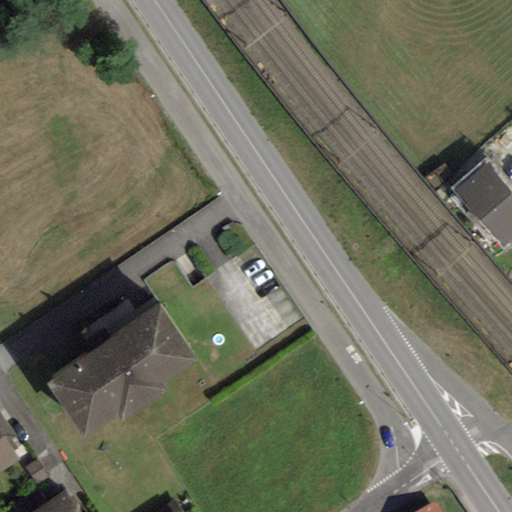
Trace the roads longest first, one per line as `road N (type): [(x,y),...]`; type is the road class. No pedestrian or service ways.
road 1 (unclassified): [(108,0),(382,407),(398,445),(401,485)]
road 2 (primary): [(373,328),(154,0)]
road 3 (unclassified): [(496,430),(408,344),(373,328)]
road 4 (primary): [(453,449),(373,328)]
